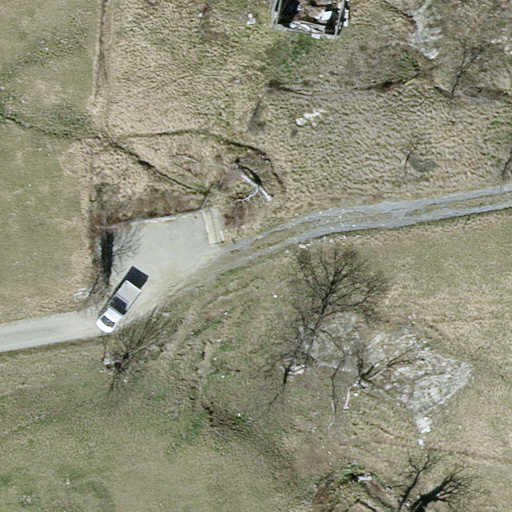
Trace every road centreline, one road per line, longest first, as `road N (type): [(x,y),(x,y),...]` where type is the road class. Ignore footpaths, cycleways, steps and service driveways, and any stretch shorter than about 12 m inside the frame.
road 1 (track): [(222,256),(331,215),(511,193)]
road 2 (unclassified): [(0,339),(94,322),(222,256)]
